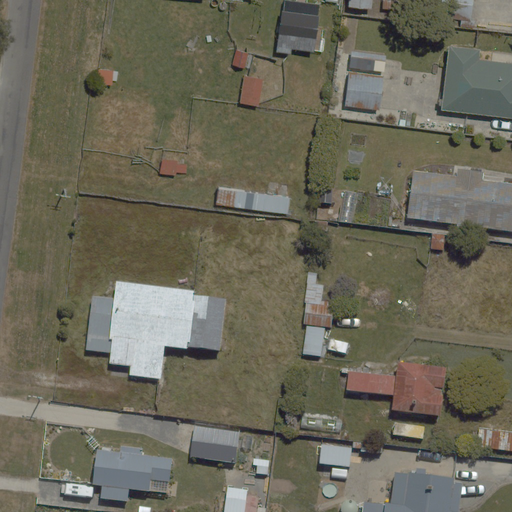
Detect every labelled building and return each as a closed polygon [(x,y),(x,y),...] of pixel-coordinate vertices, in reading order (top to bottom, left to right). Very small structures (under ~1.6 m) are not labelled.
[(473,0),(440,0),(439,13),(472,16),(473,0)] [(482,49),(483,45),(445,42),(440,111),(511,116),(511,60),(501,60),(502,50),(482,49)] [(117,60),(100,60),(101,84),(118,84),(117,60)] [(265,71),(244,69),(241,103),(262,104),(265,71)] [(132,150),(114,150),(114,171),(133,170),(132,150)] [(178,155),(161,156),(161,174),(179,174),(178,155)] [(511,181),(414,170),(408,219),(511,231),(511,181)] [(218,184),(216,202),(288,212),(291,194),(218,184)] [(450,231),(430,232),(431,256),(451,255),(450,231)] [(336,299),(328,299),(329,273),(307,272),(302,354),(324,355),(326,325),(334,325),(336,299)] [(129,375),(165,379),(169,346),(221,353),(229,292),(117,277),(114,296),(95,293),(87,350),(111,353),(110,361),(131,364),(129,375)] [(392,414),(428,416),(446,417),(449,366),(397,363),(396,374),(344,371),(343,393),(393,396),(392,414)] [(428,421),(392,419),(391,438),(426,440),(428,421)] [(511,431),(480,429),(478,449),(511,452),(511,431)] [(121,442),(120,450),(97,448),(93,487),(104,488),(102,500),(131,503),(132,491),(171,495),(176,457),(143,453),(144,445),(121,442)] [(338,466),(337,480),(352,481),(353,446),(322,444),(321,465),(338,466)] [(391,506),(364,502),(362,511),(462,511),(467,479),(396,469),(391,506)]
